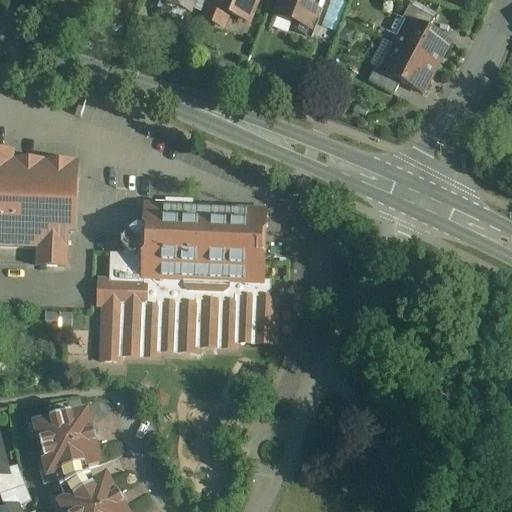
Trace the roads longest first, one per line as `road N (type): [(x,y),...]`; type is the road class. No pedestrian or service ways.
road 1 (secondary): [(419,200),(0,42)]
road 2 (residential): [(419,200),(327,357),(252,511)]
road 3 (residential): [(505,0),(419,200)]
